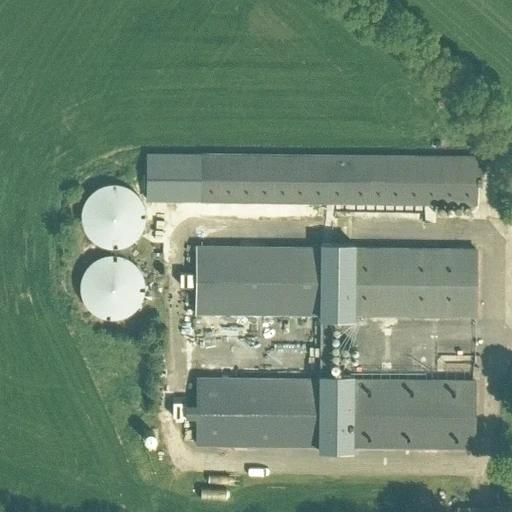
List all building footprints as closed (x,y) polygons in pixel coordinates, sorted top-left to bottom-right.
[(477,204),(477,156),(200,153),(200,202),(477,204)] [(82,209),(81,213),(82,218),(83,222),(84,226),(86,230),(89,234),(92,237),(95,240),(99,242),(103,244),(107,245),(111,245),(116,245),(120,245),(124,244),(129,242),(132,240),(136,237),(139,234),(141,230),(143,226),(145,222),(146,218),(146,213),(146,209),(145,204),(143,200),(141,196),(139,193),(136,190),(132,187),(129,184),(124,183),(120,182),(116,181),(111,181),(107,182),(103,183),(99,184),(95,187),(92,190),(89,193),(86,196),(84,200),(83,204),(82,209)] [(352,249),(352,246),(319,245),(319,249),(199,247),(198,311),(319,313),(319,318),(352,318),(352,313),(472,315),(473,252),(352,249)] [(81,280),(81,284),(81,289),(82,293),(83,297),(85,301),(88,305),(91,308),(94,311),(98,313),(102,315),(107,316),(111,317),(115,317),(120,316),(124,315),(128,313),(132,311),(136,308),(139,305),(141,301),(143,297),(145,293),(146,289),(146,284),(146,280),(145,275),(143,271),(141,267),(139,264),(136,260),(132,258),(128,255),(124,253),(120,252),(116,252),(111,252),(107,252),(102,253),(98,255),(94,258),(91,260),(88,264),(85,267),(83,271),(82,275),(81,280)] [(480,391),(500,390),(499,367),(479,368),(480,391)] [(351,380),(351,376),(316,375),(316,379),(197,377),(196,444),(316,446),(316,450),(351,450),(351,446),(472,448),(473,382),(351,380)]
